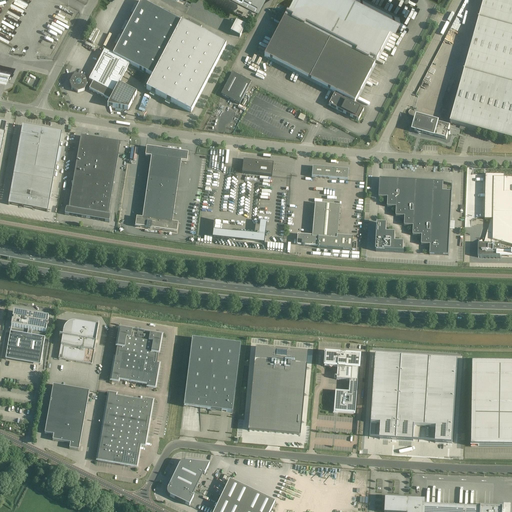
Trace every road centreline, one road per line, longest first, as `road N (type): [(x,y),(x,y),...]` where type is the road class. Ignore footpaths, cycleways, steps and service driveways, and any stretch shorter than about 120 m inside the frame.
road 1 (trunk): [(0,262),(231,299),(511,318)]
road 2 (trunk): [(511,306),(231,287),(0,251)]
road 3 (unclassified): [(140,500),(168,450),(180,444),(511,469)]
road 4 (unclassified): [(378,155),(36,111)]
road 5 (unclassified): [(378,155),(456,0)]
road 6 (unknown): [(213,168),(218,215),(267,226),(277,218),(282,183),(300,182)]
road 7 (tertiary): [(140,500),(0,435)]
road 8 (unclassified): [(511,161),(378,155)]
road 9 (unknown): [(454,159),(450,251),(410,255)]
road 10 (unclassified): [(36,111),(93,0)]
